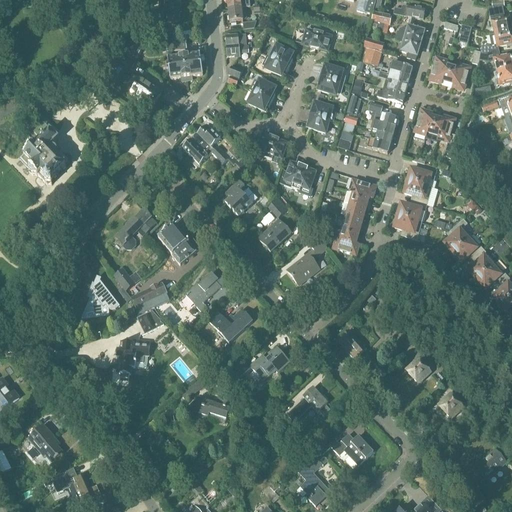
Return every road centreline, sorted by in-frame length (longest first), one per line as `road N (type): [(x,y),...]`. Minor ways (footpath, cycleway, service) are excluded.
road 1 (residential): [(355,511),(409,461),(409,444),(307,334)]
road 2 (unclassified): [(24,348),(70,290),(75,237),(139,173)]
road 3 (residential): [(155,511),(24,348)]
road 4 (residential): [(307,334),(182,201)]
road 5 (residential): [(511,335),(431,255),(377,241)]
road 6 (residential): [(392,182),(333,165),(283,125)]
road 7 (residential): [(378,305),(377,332),(396,360),(406,342),(387,304)]
road 8 (residential): [(413,100),(466,116),(469,104),(416,89)]
